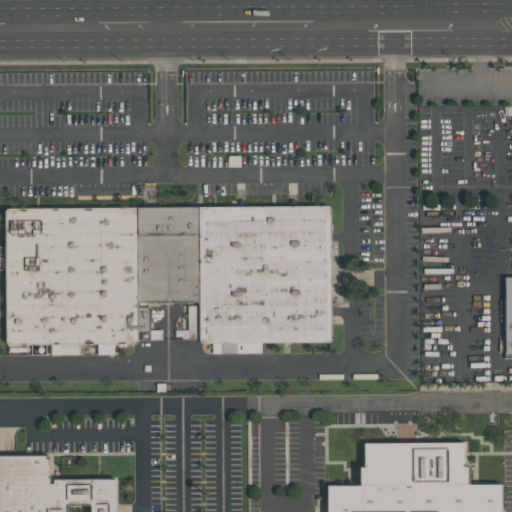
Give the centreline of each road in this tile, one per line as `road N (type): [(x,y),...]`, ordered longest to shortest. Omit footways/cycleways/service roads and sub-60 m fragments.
road 1 (residential): [(511,403),(0,408)]
road 2 (primary): [(390,27),(0,27)]
road 3 (primary): [(511,7),(430,7),(390,27)]
road 4 (primary): [(390,27),(431,43),(511,41)]
